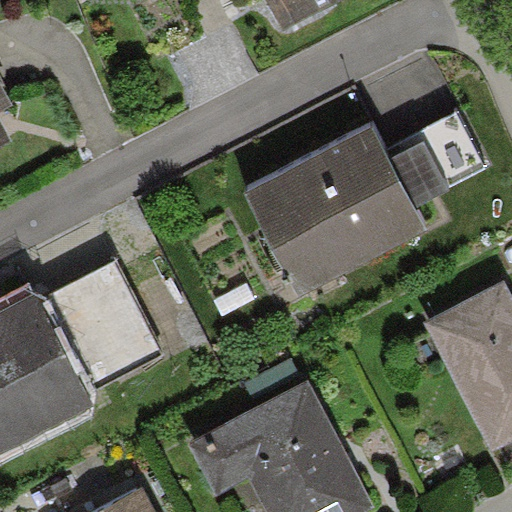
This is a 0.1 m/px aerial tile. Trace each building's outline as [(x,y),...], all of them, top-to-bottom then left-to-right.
[(274,0),(284,20),(322,0),(274,0)] [(0,62),(0,129),(13,123),(0,97),(0,94),(13,88),(0,62)] [(458,98),(389,135),(418,190),(487,153),(458,98)] [(244,172),(298,277),(428,211),(418,190),(389,135),(374,105),(244,172)] [(116,248),(43,285),(91,380),(164,342),(116,248)] [(511,427),(511,281),(505,269),(424,310),(489,439),(511,427)] [(0,290),(0,435),(95,387),(91,380),(43,285),(36,272),(0,290)] [(309,367),(190,430),(218,482),(249,466),(273,511),(339,511),(376,493),(309,367)] [(162,511),(143,473),(68,511),(162,511)]
